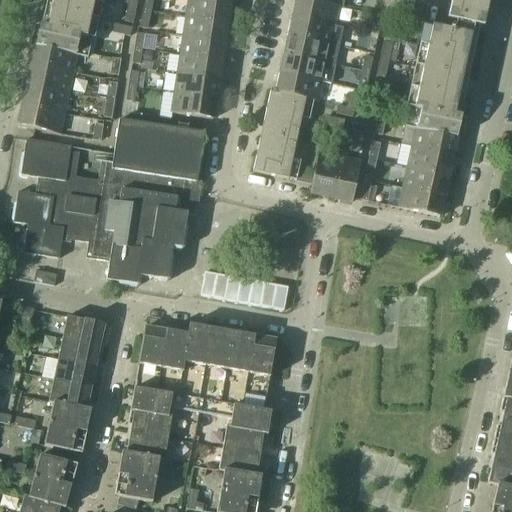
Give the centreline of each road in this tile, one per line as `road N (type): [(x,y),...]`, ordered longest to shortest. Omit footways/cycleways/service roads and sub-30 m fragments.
road 1 (residential): [(316,217),(236,199),(260,0)]
road 2 (residential): [(453,511),(504,281)]
road 3 (residential): [(81,511),(122,308)]
road 4 (residential): [(468,246),(511,49)]
road 5 (residential): [(298,329),(272,511)]
road 6 (residential): [(122,308),(173,308),(298,329)]
road 7 (residential): [(468,246),(316,217)]
road 8 (residential): [(122,308),(0,286)]
